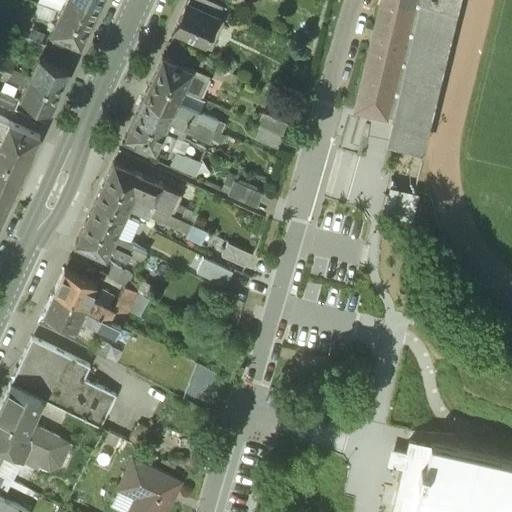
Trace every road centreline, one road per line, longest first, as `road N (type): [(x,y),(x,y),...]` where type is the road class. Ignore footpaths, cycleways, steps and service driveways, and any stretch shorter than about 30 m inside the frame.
road 1 (residential): [(206,511),(358,0)]
road 2 (secondary): [(0,305),(138,0)]
